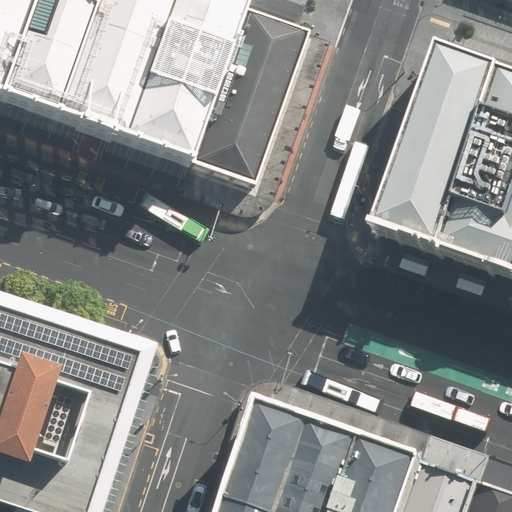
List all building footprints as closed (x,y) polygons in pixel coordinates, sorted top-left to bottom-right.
[(0,0),(0,100),(1,101),(34,0),(0,0)] [(250,0),(34,0),(1,101),(190,167),(250,0)] [(250,0),(190,167),(253,189),(306,36),(293,32),(298,12),(263,0),(250,0)] [(306,36),(330,44),(332,30),(332,19),(329,7),(322,0),(263,0),(298,12),(303,14),(306,16),(307,18),(308,20),(308,25),(308,30),(306,36)] [(190,167),(181,192),(179,196),(235,217),(250,219),(258,217),(266,212),(272,206),(330,44),(306,36),(253,189),(190,167)] [(440,255),(500,75),(441,55),(379,234),(440,255)] [(511,78),(500,75),(440,255),(511,279),(511,78)] [(0,128),(43,144),(181,192),(190,167),(1,101),(0,100),(0,128)] [(429,279),(434,264),(405,256),(401,270),(429,279)] [(483,297),(487,282),(460,274),(456,289),(483,297)] [(90,511),(139,365),(0,322),(0,511),(90,511)] [(408,511),(425,466),(268,410),(231,511),(408,511)] [(435,439),(425,466),(408,511),(469,511),(488,458),(435,439)] [(511,511),(511,466),(488,458),(469,511),(511,511)]
